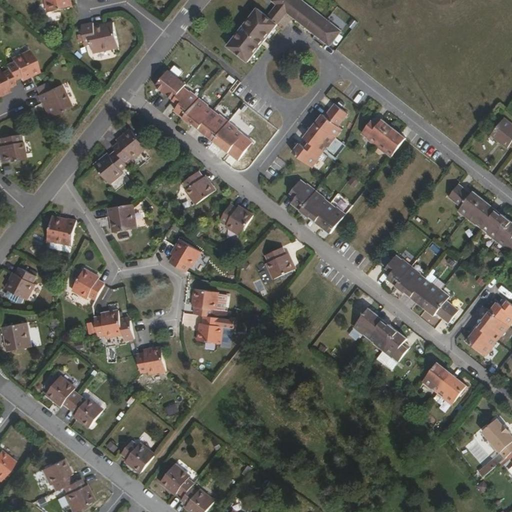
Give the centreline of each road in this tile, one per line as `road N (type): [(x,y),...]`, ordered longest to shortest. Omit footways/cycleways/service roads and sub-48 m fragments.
road 1 (residential): [(242,186),(445,346)]
road 2 (residential): [(142,326),(175,316),(181,280),(154,269),(121,274),(61,174)]
road 3 (residential): [(511,200),(336,65)]
road 4 (residential): [(293,121),(263,93),(261,61),(290,37),(336,65)]
road 5 (residential): [(122,93),(242,186)]
road 6 (residential): [(128,488),(19,400)]
